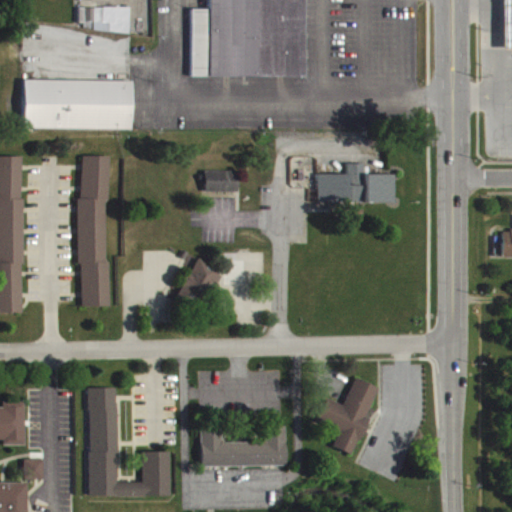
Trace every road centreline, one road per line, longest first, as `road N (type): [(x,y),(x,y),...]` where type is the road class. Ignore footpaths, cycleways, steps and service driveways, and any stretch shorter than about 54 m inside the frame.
road 1 (tertiary): [(447,0),(450,511)]
road 2 (residential): [(0,351),(452,341)]
